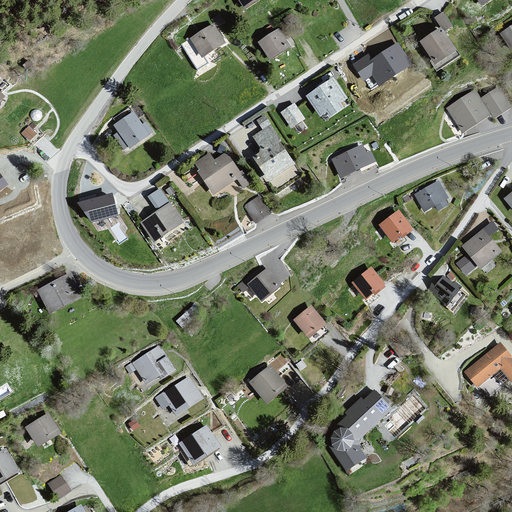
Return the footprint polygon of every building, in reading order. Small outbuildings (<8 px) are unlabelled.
[(238,0),(246,12),(262,0),(238,0)] [(477,0),(483,9),(497,0),(477,0)] [(453,25),(444,11),(435,17),(445,31),(453,25)] [(213,24),(181,44),(198,70),(209,63),(204,56),(225,42),(213,24)] [(280,26),(257,42),(270,60),(291,46),(286,40),(288,39),(280,26)] [(441,26),(419,41),(431,59),(430,60),(437,71),(461,55),(441,26)] [(511,26),(501,34),(511,49),(511,26)] [(368,54),(352,64),(364,81),(372,75),(380,87),(414,64),(398,41),(371,59),(368,54)] [(333,78),(305,94),(319,117),(326,112),(328,117),(343,108),(339,102),(345,98),(333,78)] [(511,106),(499,87),(481,99),(490,113),(494,119),(511,106)] [(473,89),(444,108),(461,133),(490,113),(481,99),(473,89)] [(295,103),(281,111),(291,128),(304,120),(295,103)] [(133,111),(113,125),(118,131),(113,135),(124,150),(128,147),(130,149),(154,132),(147,122),(143,125),(133,111)] [(272,125),(252,138),(262,148),(261,154),(254,159),(269,181),(296,163),(283,142),(285,141),(272,125)] [(363,146),(333,159),(340,177),(361,168),(363,172),(378,166),(371,150),(366,153),(363,146)] [(200,171),(198,172),(214,196),(238,180),(244,188),(251,185),(244,171),(243,173),(228,153),(214,161),(209,155),(195,164),(200,171)] [(0,189),(8,184),(0,172),(0,189)] [(438,181),(414,196),(425,213),(449,199),(438,181)] [(158,211),(140,223),(154,243),(184,223),(160,188),(148,196),(158,211)] [(112,193),(77,202),(91,222),(118,215),(118,214),(115,204),(112,193)] [(260,196),(244,206),(257,223),(272,213),(260,196)] [(400,211),(380,227),(395,243),(415,228),(400,211)] [(484,230),(462,248),(482,271),(505,253),(484,230)] [(372,268),(353,284),(367,302),(386,290),(387,286),(372,268)] [(268,270),(249,285),(265,303),(283,288),(268,270)] [(70,272),(37,290),(51,314),(84,296),(70,272)] [(443,278),(429,294),(449,307),(460,292),(443,278)] [(312,307),(293,321),(311,339),(327,325),(312,307)] [(496,347),(466,372),(478,386),(501,367),(511,379),(511,356),(501,343),(496,347)] [(158,347),(131,364),(147,384),(160,377),(162,381),(177,372),(158,347)] [(271,367),(250,385),(266,404),(288,386),(271,367)] [(190,379),(161,396),(178,418),(204,401),(190,379)] [(337,425),(342,429),(346,429),(349,430),(352,432),(354,435),(355,439),(355,443),(354,446),(351,449),(348,451),(344,451),(341,451),(337,449),(335,446),(334,445),(330,448),(347,472),(365,461),(360,440),(392,408),(375,392),(337,425)] [(49,413),(25,429),(39,448),(63,435),(49,413)] [(207,427),(180,445),(194,467),(222,448),(207,427)] [(355,443),(355,439),(354,435),(352,432),(349,430),(346,429),(342,429),(338,430),(335,433),(334,436),(333,440),(333,443),(334,445),(335,446),(337,449),(341,451),(344,451),(348,451),(351,449),(354,446),(355,443)] [(4,450),(0,452),(0,485),(20,474),(4,450)] [(70,489),(61,475),(48,483),(58,497),(70,489)]
